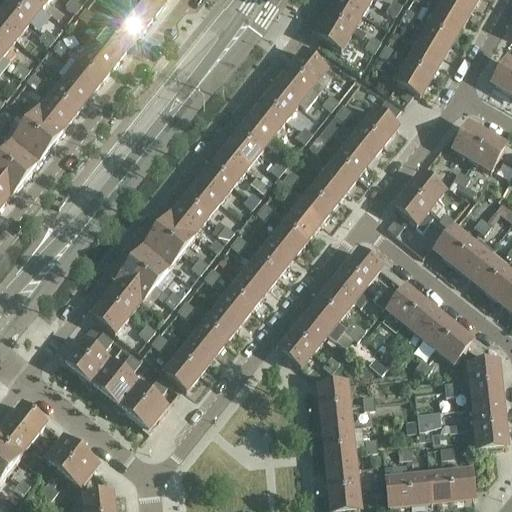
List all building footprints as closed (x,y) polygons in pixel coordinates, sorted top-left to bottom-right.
[(43,12),(27,0),(17,0),(9,11),(29,28),(43,12)] [(52,0),(27,0),(43,12),(52,0)] [(168,4),(162,0),(135,0),(133,3),(155,21),(168,4)] [(363,19),(373,1),(371,0),(341,0),(338,5),(363,19)] [(463,30),(474,12),(454,0),(449,0),(440,16),(463,30)] [(454,0),(474,12),(480,0),(454,0)] [(81,9),(71,1),(68,5),(78,13),(81,9)] [(155,21),(133,3),(119,20),(142,37),(155,21)] [(78,13),(68,5),(65,9),(74,17),(78,13)] [(352,38),(363,19),(338,5),(328,23),(352,38)] [(399,16),(402,11),(393,6),(390,11),(399,16)] [(29,28),(9,11),(0,21),(0,31),(16,45),(29,28)] [(395,22),(399,16),(390,11),(387,16),(395,22)] [(95,20),(85,12),(82,16),(91,24),(95,20)] [(416,20),(407,14),(404,19),(413,25),(416,20)] [(91,24),(82,16),(78,20),(88,28),(91,24)] [(453,48),(463,30),(440,16),(429,34),(453,48)] [(413,25),(404,19),(401,24),(410,30),(413,25)] [(142,37),(119,20),(106,36),(128,54),(142,37)] [(341,56),(352,38),(328,23),(317,42),(341,56)] [(16,45),(0,31),(0,58),(3,61),(16,45)] [(55,41),(45,34),(42,38),(51,46),(55,41)] [(442,66),(453,48),(429,34),(419,52),(442,66)] [(128,54),(106,36),(93,52),(115,70),(128,54)] [(51,46),(42,38),(38,42),(48,50),(51,46)] [(377,52),(380,47),(372,42),(369,47),(377,52)] [(69,52),(59,44),(55,49),(65,57),(69,52)] [(374,58),(377,52),(369,47),(366,52),(374,58)] [(65,57),(55,49),(52,53),(61,61),(65,57)] [(395,56),(386,50),(383,56),(392,61),(395,56)] [(115,70),(93,52),(80,69),(102,86),(115,70)] [(431,84),(442,66),(419,52),(408,70),(431,84)] [(392,61),(383,56),(380,61),(389,66),(392,61)] [(326,76),(309,62),(304,58),(290,75),(312,93),(326,76)] [(511,100),(511,99),(511,69),(507,66),(493,89),(511,100)] [(28,74),(19,67),(15,71),(25,78),(28,74)] [(102,86),(80,69),(67,85),(89,103),(102,86)] [(420,103),(431,84),(408,70),(397,89),(420,103)] [(25,78),(15,71),(12,75),(22,83),(25,78)] [(312,93),(290,75),(277,92),(299,109),(312,93)] [(42,85),(33,77),(29,82),(39,89),(42,85)] [(39,89),(29,82),(25,86),(35,94),(39,89)] [(89,103),(67,85),(54,101),(76,119),(89,103)] [(299,109),(277,92),(264,108),(286,126),(299,109)] [(54,101),(41,117),(41,118),(63,136),(63,135),(76,119),(54,101)] [(338,106),(331,101),(327,105),(334,111),(338,106)] [(334,111),(327,105),(324,110),(331,115),(334,111)] [(286,126),(264,108),(251,125),(273,142),(286,126)] [(16,118),(6,110),(3,114),(12,122),(16,118)] [(350,117),(343,110),(339,115),(347,121),(350,117)] [(12,122),(3,114),(0,117),(0,118),(9,126),(12,122)] [(347,121),(339,115),(336,119),(344,125),(347,121)] [(63,136),(41,118),(41,117),(39,116),(39,117),(26,133),(51,153),(65,136),(63,135),(63,136)] [(384,150),(397,133),(376,117),(363,134),(384,150)] [(273,142),(251,125),(238,141),(260,159),(273,142)] [(473,166),(487,142),(468,131),(454,155),(473,166)] [(51,153),(26,133),(13,149),(38,170),(51,153)] [(312,138),(305,133),(301,138),(308,143),(312,138)] [(384,150),(363,134),(350,150),(371,167),(384,150)] [(308,143),(301,138),(297,143),(304,148),(308,143)] [(260,159),(238,141),(225,157),(247,175),(260,159)] [(325,149),(317,142),(313,148),(321,154),(325,149)] [(491,177),(506,153),(487,142),(473,166),(491,177)] [(321,154),(313,148),(309,153),(317,159),(321,154)] [(38,170),(13,149),(0,165),(0,166),(25,186),(38,170)] [(371,167),(350,150),(337,166),(358,183),(371,167)] [(247,175),(225,157),(211,174),(233,191),(247,175)] [(25,186),(0,166),(0,192),(10,201),(10,202),(11,203),(25,186)] [(285,172),(278,166),(275,171),(282,176),(285,172)] [(358,183),(337,166),(323,183),(344,200),(358,183)] [(282,176),(275,171),(271,175),(278,181),(282,176)] [(233,191),(211,174),(198,190),(220,208),(233,191)] [(298,182),(290,176),(287,180),(295,186),(298,182)] [(459,190),(464,182),(459,179),(454,187),(459,190)] [(295,186),(287,180),(283,185),(291,191),(295,186)] [(444,198),(427,184),(422,180),(408,197),(430,215),(444,198)] [(464,193),(469,184),(464,182),(459,190),(464,193)] [(344,200),(323,183),(310,199),(331,216),(344,200)] [(220,208),(198,190),(185,206),(207,224),(220,208)] [(10,201),(0,192),(0,213),(10,202),(10,201)] [(430,215),(408,197),(395,214),(417,231),(430,215)] [(259,205),(252,199),(249,203),(255,209),(259,205)] [(331,216),(310,199),(297,216),(318,232),(331,216)] [(255,209),(249,203),(245,208),(252,213),(255,209)] [(185,206),(173,222),(172,223),(194,241),(195,240),(207,224),(185,206)] [(272,215),(264,209),(261,213),(268,219),(272,215)] [(268,219),(261,213),(257,217),(265,224),(268,219)] [(318,232),(297,216),(284,232),(305,249),(318,232)] [(194,241),(172,223),(173,222),(171,221),(157,238),(183,258),(196,241),(195,240),(194,241)] [(453,226),(446,221),(443,224),(450,230),(453,226)] [(450,230),(443,224),(440,228),(447,234),(450,230)] [(480,237),(486,229),(481,225),(475,233),(480,237)] [(484,241),(490,233),(486,229),(480,237),(484,241)] [(233,237),(226,232),(222,236),(229,242),(233,237)] [(305,249),(284,232),(271,248),(292,265),(305,249)] [(453,271),(470,249),(453,235),(436,257),(453,271)] [(229,242),(222,236),(219,241),(225,246),(229,242)] [(183,258),(157,238),(144,254),(169,275),(183,258)] [(246,247),(238,241),(234,246),(242,252),(246,247)] [(242,252),(234,246),(231,250),(238,256),(242,252)] [(292,265),(271,248),(258,265),(279,281),(292,265)] [(469,284),(487,262),(470,249),(453,271),(469,284)] [(169,275),(144,254),(131,271),(156,291),(169,275)] [(381,274),(360,258),(346,275),(367,291),(381,274)] [(485,297),(503,275),(487,262),(469,284),(485,297)] [(206,270),(200,264),(196,269),(203,274),(206,270)] [(279,281),(258,265),(245,281),(266,298),(279,281)] [(203,274),(196,269),(192,273),(199,279),(203,274)] [(156,291),(131,271),(118,288),(119,289),(120,288),(142,306),(141,307),(143,308),(156,291)] [(219,280),(212,274),(208,279),(216,285),(219,280)] [(367,291),(346,275),(333,291),(354,308),(367,291)] [(502,310),(511,297),(511,282),(503,275),(485,297),(502,310)] [(216,285),(208,279),(205,283),(212,289),(216,285)] [(266,298),(245,281),(232,297),(253,314),(266,298)] [(142,306),(120,288),(119,289),(106,305),(129,323),(141,307),(142,306)] [(354,308),(333,291),(320,307),(341,324),(354,308)] [(405,330),(423,308),(406,295),(388,317),(405,330)] [(180,303),(173,297),(170,302),(177,307),(180,303)] [(253,314),(232,297),(218,314),(239,331),(253,314)] [(392,303),(384,297),(380,302),(388,308),(392,303)] [(511,318),(511,297),(502,310),(511,318)] [(177,307),(170,302),(166,306),(173,312),(177,307)] [(388,308),(380,302),(377,307),(384,313),(388,308)] [(129,323),(106,305),(93,322),(115,339),(129,323)] [(193,313),(186,307),(182,311),(190,318),(193,313)] [(341,324),(320,307),(307,324),(328,341),(341,324)] [(421,343),(439,321),(423,308),(405,330),(421,343)] [(190,318),(182,311),(178,316),(186,322),(190,318)] [(239,331),(218,314),(205,330),(226,347),(239,331)] [(438,357),(455,334),(439,321),(421,343),(438,357)] [(328,341),(307,324),(294,340),(315,357),(328,341)] [(366,336),(358,329),(354,335),(362,341),(366,336)] [(154,336),(147,330),(143,335),(150,340),(154,336)] [(226,347),(205,330),(192,347),(213,363),(226,347)] [(455,370),(472,348),(455,334),(438,357),(455,370)] [(150,340),(143,335),(140,339),(147,344),(150,340)] [(362,341),(354,335),(350,340),(358,346),(362,341)] [(389,350),(396,341),(391,337),(384,345),(389,350)] [(102,349),(108,342),(103,338),(97,345),(102,349)] [(167,346),(159,340),(156,344),(163,350),(167,346)] [(301,374),(315,357),(294,340),(280,357),(301,374)] [(395,354),(402,346),(396,341),(389,350),(395,354)] [(107,353),(113,346),(108,342),(102,349),(107,353)] [(78,379),(96,357),(88,351),(90,349),(82,343),(67,363),(65,361),(60,368),(66,372),(67,370),(78,379)] [(163,350),(156,344),(152,349),(160,355),(163,350)] [(213,363),(192,347),(179,363),(200,380),(213,363)] [(90,393),(111,366),(105,361),(103,363),(96,357),(78,379),(87,387),(85,389),(90,393)] [(130,371),(136,364),(131,360),(125,368),(130,371)] [(186,397),(200,380),(179,363),(165,380),(186,397)] [(340,369),(332,363),(328,368),(336,374),(340,369)] [(422,376),(429,368),(424,363),(417,372),(422,376)] [(135,375),(141,368),(136,364),(130,371),(135,375)] [(119,415),(139,389),(133,383),(131,385),(117,373),(118,372),(111,366),(90,393),(95,396),(97,394),(115,409),(114,411),(119,415)] [(348,384),(336,374),(328,368),(324,372),(340,385),(348,384)] [(427,380),(434,372),(429,368),(422,376),(427,380)] [(500,390),(498,368),(470,371),(472,393),(500,390)] [(158,394),(164,386),(160,383),(154,390),(158,394)] [(163,397),(168,390),(164,386),(158,394),(163,397)] [(134,424),(152,402),(145,396),(146,394),(139,389),(119,415),(123,419),(125,417),(134,424)] [(348,412),(346,390),(319,393),(322,414),(348,412)] [(502,411),(500,390),(472,393),(474,414),(502,411)] [(153,431),(168,412),(161,406),(160,408),(152,402),(134,424),(145,433),(144,434),(149,439),(154,432),(153,431)] [(505,432),(502,411),(474,414),(476,435),(505,432)] [(45,430),(40,426),(23,412),(10,429),(32,446),(45,430)] [(351,433),(348,412),(322,414),(324,435),(351,433)] [(418,418),(420,435),(443,432),(441,415),(418,418)] [(32,446),(10,429),(0,440),(0,447),(19,463),(19,462),(32,446)] [(507,453),(505,432),(476,435),(479,456),(507,453)] [(353,453),(351,433),(324,435),(326,456),(353,453)] [(63,480),(81,458),(64,445),(46,467),(63,480)] [(19,463),(0,447),(0,474),(7,480),(21,463),(19,462),(19,463)] [(51,454),(44,448),(40,453),(47,459),(51,454)] [(47,459),(40,453),(36,458),(43,464),(47,459)] [(355,474),(353,453),(326,456),(328,477),(355,474)] [(94,477),(98,472),(81,458),(63,480),(80,494),(94,477)] [(357,495),(355,474),(328,477),(330,498),(357,495)] [(474,505),(471,478),(450,480),(453,507),(474,505)] [(453,507),(450,480),(429,482),(432,509),(453,507)] [(432,509),(429,482),(408,485),(411,511),(432,509)] [(30,491),(28,489),(23,485),(19,490),(26,496),(30,491)] [(406,511),(411,511),(408,485),(386,487),(389,511),(406,511)] [(47,500),(53,492),(49,488),(43,496),(47,500)] [(26,496),(19,490),(15,495),(22,501),(26,496)] [(51,503),(58,495),(53,492),(47,500),(51,503)] [(358,511),(357,495),(330,498),(331,511),(358,511)] [(113,511),(112,499),(105,500),(85,502),(86,511),(113,511)]
